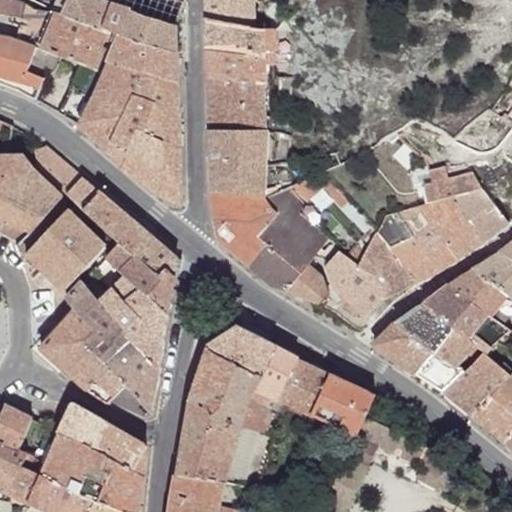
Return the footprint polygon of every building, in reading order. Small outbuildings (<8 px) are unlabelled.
[(10,0),(0,0),(0,16),(28,22),(33,7),(27,3),(10,0)] [(102,0),(71,0),(66,16),(116,33),(127,37),(179,55),(177,27),(146,16),(125,8),(102,0)] [(255,0),(206,0),(207,21),(257,29),(256,18),(255,0)] [(39,11),(33,7),(28,22),(21,43),(35,49),(40,51),(56,13),(55,11),(39,11)] [(66,16),(56,13),(40,51),(45,52),(63,59),(81,66),(95,71),(100,62),(109,46),(112,40),(116,33),(66,16)] [(257,29),(207,21),(208,50),(266,57),(257,29)] [(276,29),(257,29),(266,57),(266,63),(277,64),(276,29)] [(127,37),(116,33),(112,40),(123,44),(127,37)] [(12,40),(0,37),(0,85),(18,92),(36,102),(45,79),(28,73),(34,55),(35,49),(21,43),(12,40)] [(179,55),(127,37),(123,44),(118,52),(111,65),(112,66),(179,82),(179,55)] [(118,52),(109,46),(100,62),(111,65),(118,52)] [(40,51),(35,49),(34,55),(43,59),(45,52),(40,51)] [(266,57),(208,50),(208,79),(267,86),(266,63),(266,57)] [(63,59),(45,52),(43,59),(34,55),(28,73),(45,79),(48,81),(54,65),(63,59)] [(111,65),(100,62),(95,71),(106,75),(112,66),(111,65)] [(95,71),(81,66),(58,113),(81,126),(106,75),(95,71)] [(179,82),(112,66),(106,75),(81,126),(135,177),(158,194),(182,206),(179,82)] [(267,86),(208,79),(211,131),(267,131),(267,117),(267,86)] [(14,129),(6,124),(0,140),(0,151),(9,151),(14,129)] [(267,131),(211,131),(211,164),(267,166),(267,131)] [(84,177),(47,145),(35,150),(35,166),(39,172),(65,196),(66,197),(84,177)] [(23,153),(0,154),(0,219),(30,235),(51,212),(65,196),(34,168),(23,153)] [(267,166),(211,164),(211,195),(266,197),(267,166)] [(101,191),(84,177),(66,197),(75,205),(83,213),(101,191)] [(453,198),(452,199),(483,243),(510,224),(485,196),(474,177),(450,182),(453,198)] [(332,182),(324,188),(365,234),(372,226),(332,182)] [(266,197),(211,195),(220,243),(274,288),(320,306),(330,295),(327,294),(321,276),(307,266),(316,254),(329,263),(339,252),(343,247),(330,236),(327,241),(298,211),(305,205),(289,187),(266,197)] [(141,224),(101,191),(83,213),(117,245),(121,248),(141,224)] [(452,199),(421,207),(459,260),(483,243),(452,199)] [(72,209),(69,207),(58,219),(25,256),(65,293),(101,255),(108,246),(72,209)] [(421,207),(397,213),(439,272),(459,260),(421,207)] [(387,215),(378,233),(417,283),(439,272),(397,213),(387,215)] [(177,259),(141,224),(121,248),(157,278),(166,270),(174,278),(177,259)] [(365,234),(361,237),(371,245),(378,233),(372,226),(365,234)] [(366,254),(357,268),(378,287),(384,299),(417,283),(378,233),(371,245),(366,254)] [(511,244),(502,253),(511,259),(511,244)] [(121,248),(117,245),(105,259),(123,276),(165,315),(168,315),(174,278),(166,270),(157,278),(121,248)] [(355,246),(345,257),(357,268),(366,254),(355,246)] [(329,263),(327,265),(337,290),(349,303),(345,307),(356,316),(359,313),(365,319),(374,313),(384,299),(378,287),(357,268),(345,257),(339,252),(329,263)] [(511,259),(502,253),(474,270),(506,294),(511,298),(511,259)] [(474,270),(449,285),(487,315),(506,294),(474,270)] [(165,315),(123,276),(99,302),(156,366),(160,367),(164,338),(168,315),(165,315)] [(99,302),(81,283),(68,297),(67,299),(66,303),(67,305),(73,313),(112,365),(126,386),(150,415),(160,367),(156,366),(99,302)] [(449,285),(422,304),(453,330),(484,354),(510,331),(487,315),(449,285)] [(422,304),(395,324),(435,350),(453,330),(422,304)] [(112,365),(73,313),(39,350),(86,392),(112,365)] [(395,324),(373,347),(415,374),(435,350),(395,324)] [(236,326),(207,345),(205,352),(262,377),(277,348),(278,346),(236,326)] [(435,350),(415,374),(441,392),(484,354),(453,330),(435,350)] [(298,358),(277,348),(262,377),(256,389),(277,400),(298,358)] [(262,377),(205,352),(187,404),(241,427),(242,426),(248,405),(251,398),(256,389),(262,377)] [(484,354),(441,392),(471,416),(508,376),(484,354)] [(330,374),(298,358),(277,400),(285,403),(310,415),(330,374)] [(126,386),(112,365),(86,392),(108,405),(126,386)] [(511,372),(508,376),(471,416),(505,445),(511,437),(511,372)] [(376,396),(330,374),(310,415),(355,437),(364,419),(376,396)] [(277,400),(256,389),(251,398),(280,412),(285,403),(277,400)] [(241,427),(187,404),(174,475),(225,485),(226,484),(228,477),(241,427)] [(145,447),(71,405),(59,433),(92,451),(142,477),(145,447)] [(272,412),(248,405),(242,426),(258,430),(266,433),(272,412)] [(31,419),(4,406),(0,415),(0,442),(19,450),(31,419)] [(429,451),(364,419),(355,437),(357,438),(348,456),(362,463),(368,466),(377,448),(420,469),(427,455),(429,451)] [(258,430),(242,426),(241,427),(228,477),(233,478),(232,485),(241,487),(258,430)] [(59,433),(48,428),(33,456),(28,454),(22,467),(41,475),(59,433)] [(92,451),(59,433),(41,475),(40,477),(76,493),(82,477),(86,466),(92,451)] [(19,450),(0,442),(0,491),(27,505),(39,477),(40,477),(41,475),(22,467),(28,454),(19,450)] [(138,511),(142,477),(92,451),(86,466),(106,476),(102,486),(82,477),(76,493),(94,500),(121,511),(138,511)] [(347,495),(362,463),(348,456),(345,455),(320,505),(334,511),(345,511),(352,498),(347,495)] [(450,466),(427,455),(420,469),(414,481),(437,492),(450,466)] [(362,463),(347,495),(352,498),(368,466),(362,463)] [(217,511),(225,485),(174,475),(167,511),(217,511)] [(40,477),(39,477),(27,505),(42,511),(89,511),(94,500),(76,493),(40,477)] [(232,485),(226,484),(225,485),(217,511),(253,511),(259,491),(257,490),(241,487),(232,485)] [(121,511),(94,500),(89,511),(121,511)]
